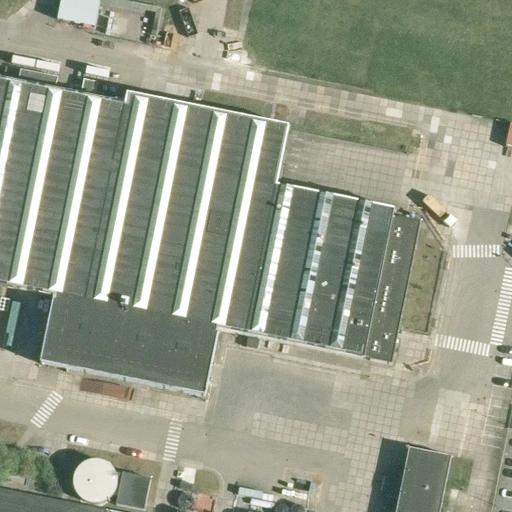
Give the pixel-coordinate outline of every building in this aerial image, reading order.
[(100,25),(103,0),(64,0),(61,19),(100,25)] [(220,331),(391,365),(420,222),(394,217),(395,212),(276,188),(288,129),(127,97),(125,106),(93,100),(97,83),(84,80),(80,97),(57,93),(59,80),(20,72),(18,85),(0,81),(0,287),(56,298),(43,364),(206,396),(220,331)] [(501,172),(511,164),(511,144),(477,167),(484,178),(499,168),(501,172)] [(440,511),(451,457),(409,449),(396,511),(440,511)] [(111,468),(105,463),(98,461),(91,462),(84,465),(79,469),(75,476),(74,483),(75,490),(79,497),(85,502),(92,504),(100,504),(107,501),(113,496),(116,489),(117,481),(115,474),(111,468)] [(123,473),(116,505),(143,511),(150,479),(123,473)] [(0,511),(113,511),(72,504),(0,489),(0,511)]
